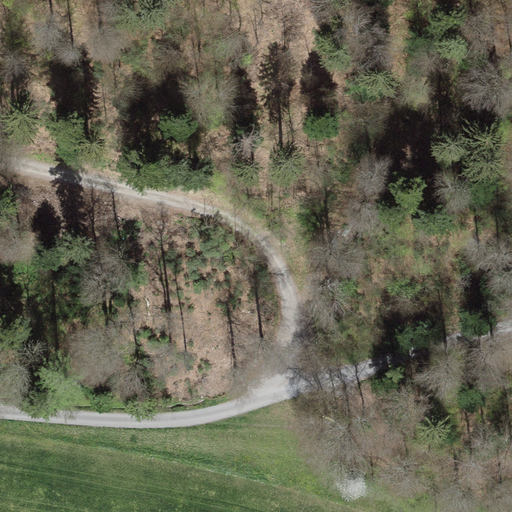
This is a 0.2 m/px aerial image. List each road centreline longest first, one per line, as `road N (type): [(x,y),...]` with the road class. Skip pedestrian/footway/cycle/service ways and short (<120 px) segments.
road 1 (track): [(247,395),(270,375),(294,331),(278,260),(254,229),(182,202),(0,162)]
road 2 (track): [(511,325),(247,395)]
road 3 (track): [(247,395),(0,416)]
